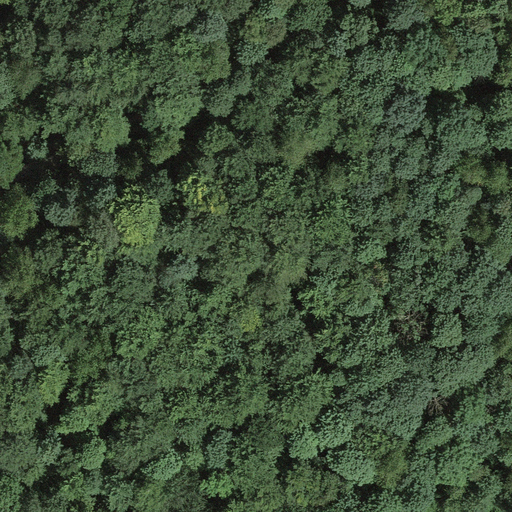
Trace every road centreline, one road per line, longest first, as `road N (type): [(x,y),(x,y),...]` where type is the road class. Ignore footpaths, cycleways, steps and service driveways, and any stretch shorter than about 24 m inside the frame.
road 1 (track): [(0,176),(132,127),(353,0)]
road 2 (track): [(455,0),(450,31),(511,174)]
